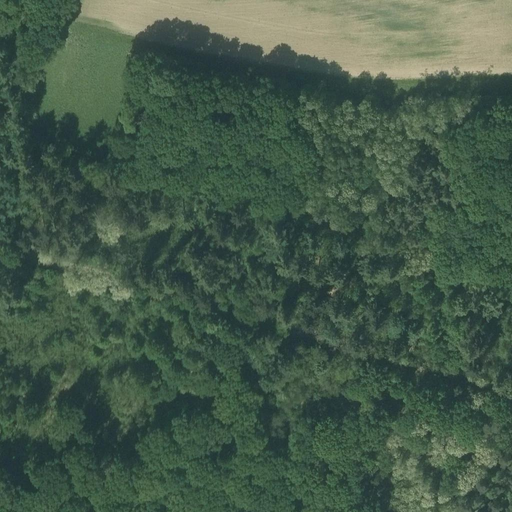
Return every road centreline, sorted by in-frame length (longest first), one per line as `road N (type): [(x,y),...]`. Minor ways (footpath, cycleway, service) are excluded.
road 1 (track): [(304,327),(0,242)]
road 2 (track): [(511,386),(304,327)]
